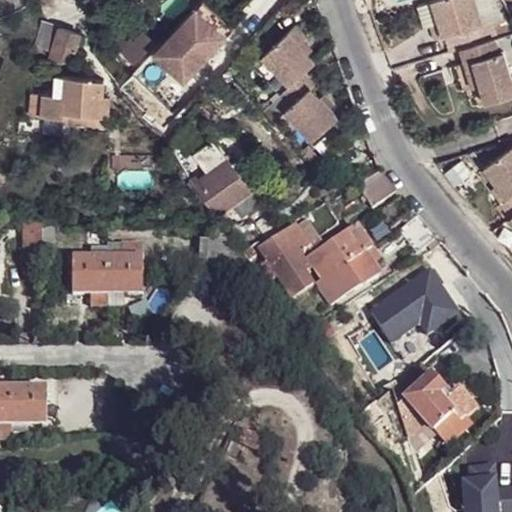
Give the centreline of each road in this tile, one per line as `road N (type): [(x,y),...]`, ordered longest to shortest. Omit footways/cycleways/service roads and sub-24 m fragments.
road 1 (residential): [(511,294),(406,160),(341,0)]
road 2 (track): [(183,511),(212,441),(252,409),(283,401),(304,413),(314,445),(301,511)]
